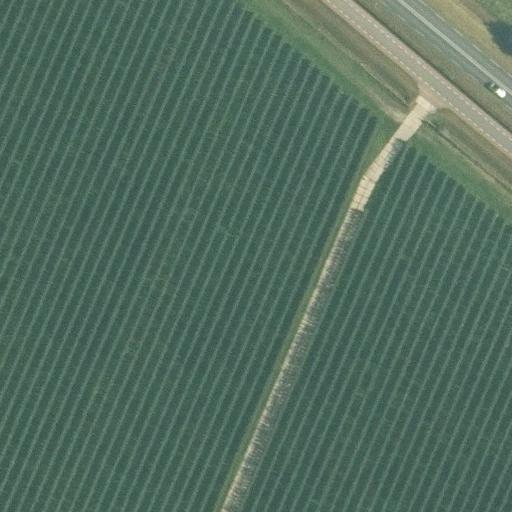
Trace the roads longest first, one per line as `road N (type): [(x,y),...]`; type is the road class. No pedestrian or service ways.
road 1 (track): [(439,93),(371,174),(228,511)]
road 2 (unclassified): [(511,148),(329,0)]
road 3 (primary): [(511,96),(396,0)]
